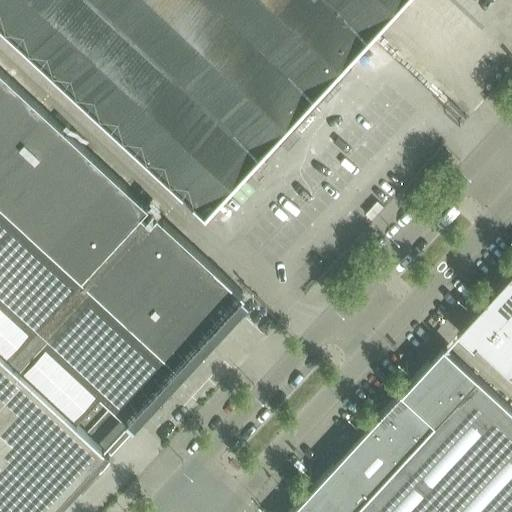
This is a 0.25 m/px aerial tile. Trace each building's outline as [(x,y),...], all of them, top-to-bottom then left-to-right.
[(366,35),(327,0),(0,0),(0,23),(203,212),(366,35)] [(327,0),(366,35),(399,0),(327,0)] [(112,402),(227,278),(0,69),(0,511),(12,511),(89,429),(75,416),(76,414),(98,390),(99,390),(112,402)] [(511,268),(509,272),(455,330),(472,345),(475,342),(498,363),(511,376),(511,268)] [(511,511),(511,408),(451,352),(442,344),(333,462),(287,511),(347,511),(387,470),(432,511),(511,511)] [(431,511),(432,511),(387,470),(347,511),(431,511)]
